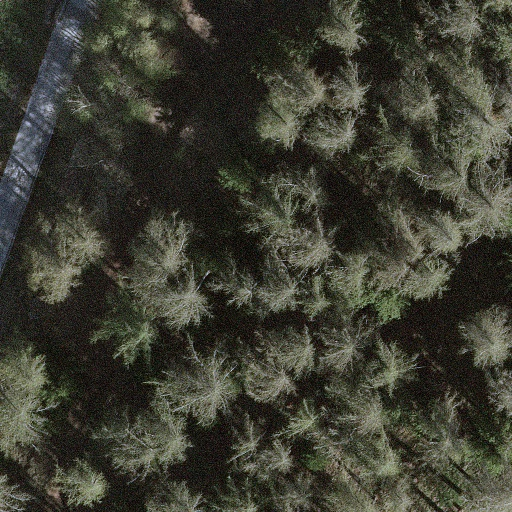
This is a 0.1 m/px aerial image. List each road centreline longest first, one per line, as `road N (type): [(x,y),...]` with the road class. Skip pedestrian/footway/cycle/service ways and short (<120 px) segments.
road 1 (track): [(39,511),(152,147),(207,30),(210,0)]
road 2 (tertiary): [(88,0),(0,227)]
